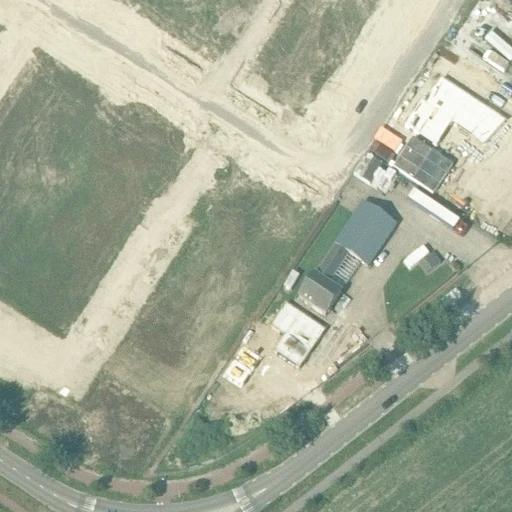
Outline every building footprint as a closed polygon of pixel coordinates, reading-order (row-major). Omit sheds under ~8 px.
[(464,41),(456,52),(466,59),(476,66),(487,73),(511,34),(511,0),(494,0),(488,10),(487,10),(484,14),(482,12),(474,24),(472,23),(461,39),(464,41)] [(409,119),(403,128),(436,150),(452,125),(456,128),(457,129),(459,127),(471,135),(483,145),(481,148),(483,150),(507,124),(440,80),(438,83),(440,84),(431,97),(430,97),(429,99),(430,100),(427,105),(421,102),(410,119),(409,119)] [(408,137),(387,167),(427,193),(447,164),(408,137)] [(368,154),(356,172),(371,182),(383,165),(368,154)] [(404,209),(394,223),(405,230),(396,244),(406,251),(405,252),(421,263),(422,262),(436,271),(454,244),(440,235),(442,232),(428,223),(427,224),(404,209)] [(285,306),(269,329),(282,339),(272,355),(298,373),(310,356),(311,355),(310,355),(316,347),(317,346),(316,346),(325,333),(285,306)] [(242,345),(220,378),(240,391),(262,359),(242,345)]
